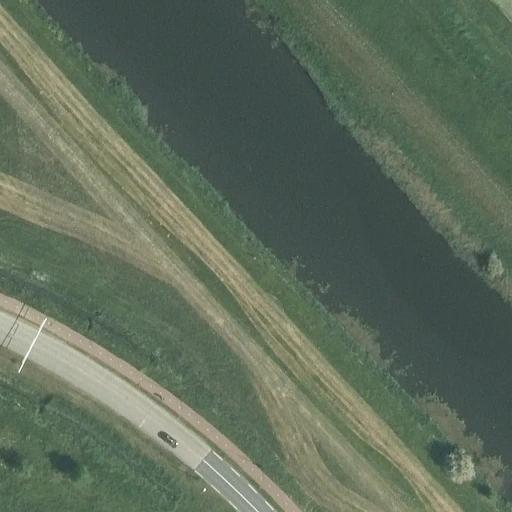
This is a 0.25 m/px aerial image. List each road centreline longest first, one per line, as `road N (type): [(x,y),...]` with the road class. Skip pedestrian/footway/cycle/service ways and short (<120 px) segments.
road 1 (secondary): [(172,436),(4,329)]
road 2 (tertiary): [(172,436),(104,410),(0,405)]
